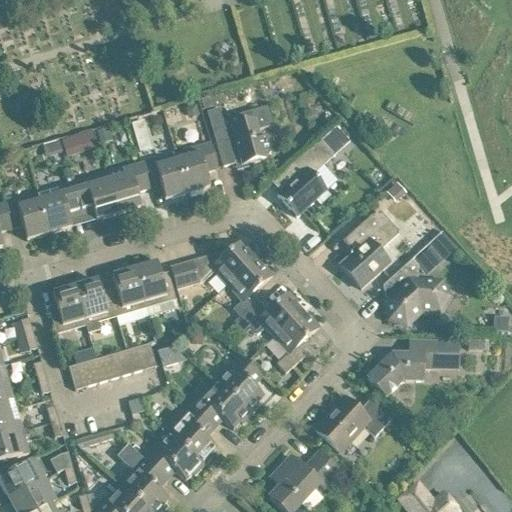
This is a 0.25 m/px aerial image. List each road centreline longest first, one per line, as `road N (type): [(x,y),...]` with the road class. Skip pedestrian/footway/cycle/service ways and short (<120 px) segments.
road 1 (residential): [(204,511),(346,357),(354,334),(345,316),(251,211),(25,280)]
road 2 (residential): [(25,280),(65,409),(149,385)]
